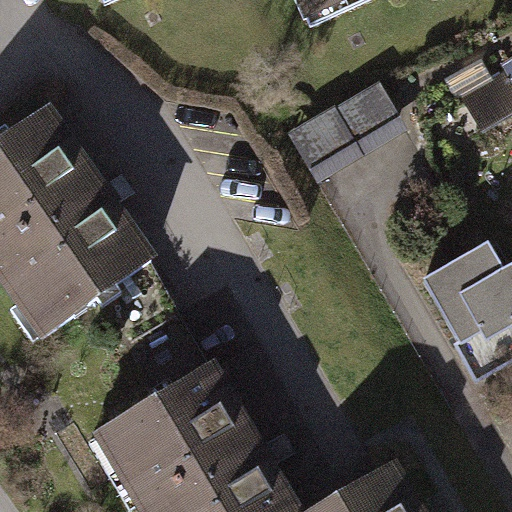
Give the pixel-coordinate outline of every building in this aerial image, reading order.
[(305,0),(310,11),(334,0),(305,0)] [(386,90),(292,135),(317,186),(411,141),(386,90)] [(49,108),(0,142),(0,286),(34,334),(151,252),(49,108)] [(428,290),(477,392),(511,375),(511,281),(500,256),(428,290)] [(132,511),(303,511),(207,360),(85,438),(132,511)] [(426,511),(392,459),(309,511),(426,511)]
